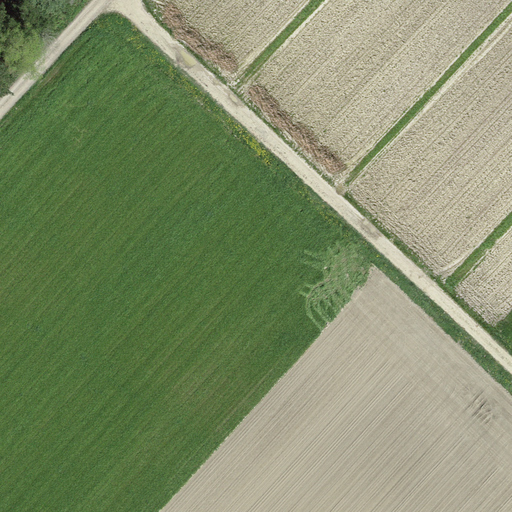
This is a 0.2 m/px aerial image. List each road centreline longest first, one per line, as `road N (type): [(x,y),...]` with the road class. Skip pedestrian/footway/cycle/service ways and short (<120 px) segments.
road 1 (track): [(511,368),(117,0)]
road 2 (track): [(0,116),(106,0)]
